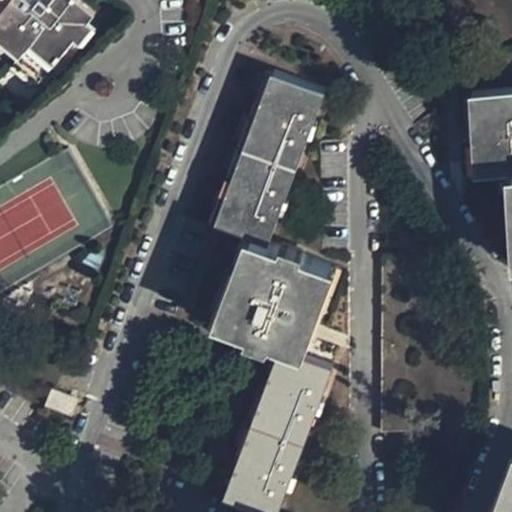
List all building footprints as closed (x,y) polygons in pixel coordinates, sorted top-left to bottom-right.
[(24,53),(50,73),(67,50),(76,57),(94,33),(86,27),(100,8),(90,0),(54,0),(53,2),(50,0),(0,0),(0,9),(1,10),(0,11),(0,21),(30,45),(24,53)] [(0,33),(24,53),(30,45),(0,21),(0,33)] [(50,73),(24,53),(16,63),(41,84),(50,73)] [(326,89),(272,69),(216,220),(247,232),(268,240),(326,89)] [(511,88),(470,91),(475,172),(509,170),(511,170),(511,88)] [(215,318),(249,331),(271,339),(283,343),(301,351),(333,265),(303,253),(281,245),(268,240),(247,232),(215,318)] [(382,431),(405,431),(406,255),(382,255),(382,431)] [(283,343),(226,496),(255,507),(268,511),(277,511),(333,363),(301,351),(283,343)] [(72,415),(78,398),(52,387),(45,405),(72,415)] [(511,511),(511,455),(491,511),(511,511)]
